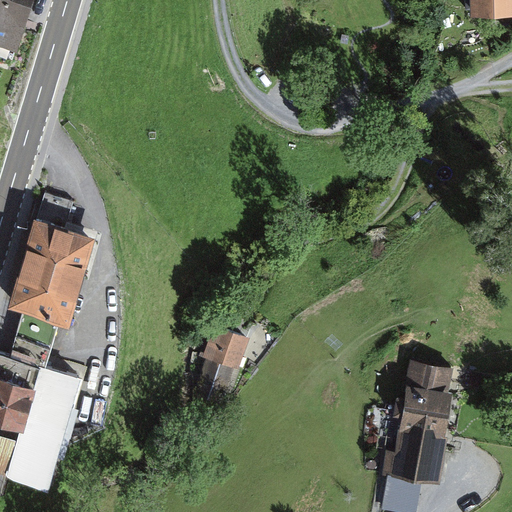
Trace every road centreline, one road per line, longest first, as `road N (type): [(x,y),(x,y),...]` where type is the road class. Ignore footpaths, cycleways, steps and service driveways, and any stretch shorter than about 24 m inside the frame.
road 1 (track): [(455,90),(331,128),(286,125),(244,84),(220,0)]
road 2 (track): [(430,99),(388,202),(288,253),(262,279)]
road 3 (tertiary): [(68,0),(0,234)]
